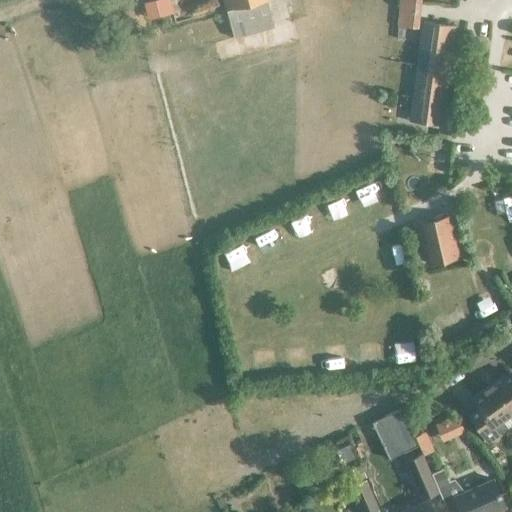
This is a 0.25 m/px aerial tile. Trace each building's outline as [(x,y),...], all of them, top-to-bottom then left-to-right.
[(173,12),(169,0),(150,0),(143,2),(147,19),(173,12)] [(224,0),(234,36),(273,26),(266,0),(224,0)] [(416,24),(419,0),(401,0),(399,22),(416,24)] [(419,39),(408,120),(441,124),(455,24),(422,20),(420,39),(419,39)] [(418,222),(427,263),(457,256),(448,215),(418,222)] [(511,373),(509,370),(489,383),(511,413),(511,412),(511,373)] [(511,413),(489,383),(471,396),(479,408),(468,415),(487,443),(509,428),(503,419),(511,413)] [(402,406),(372,420),(389,456),(418,442),(402,406)] [(459,415),(437,424),(442,438),(464,429),(459,415)] [(422,495),(436,489),(421,454),(406,460),(422,495)] [(494,480),(455,495),(443,468),(431,474),(448,511),(461,511),(462,511),(461,511),(494,511),(507,507),(494,480)] [(364,511),(370,511),(380,508),(368,479),(353,486),(364,511)] [(434,511),(430,499),(400,511),(434,511)]
